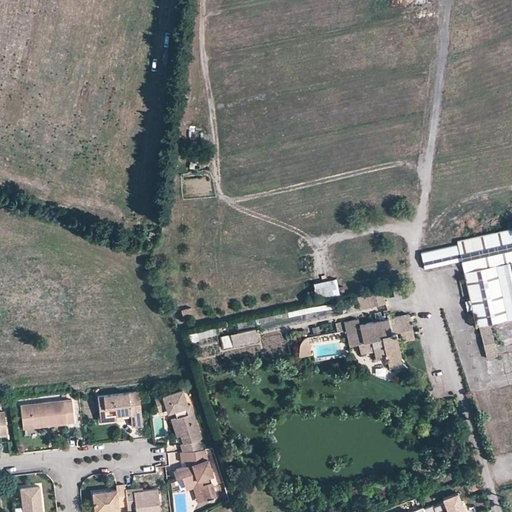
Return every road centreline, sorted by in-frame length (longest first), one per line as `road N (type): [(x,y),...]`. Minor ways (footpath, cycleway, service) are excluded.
road 1 (track): [(203,0),(220,191),(243,197),(398,163),(427,171)]
road 2 (residential): [(66,471),(144,460),(142,446),(64,455)]
